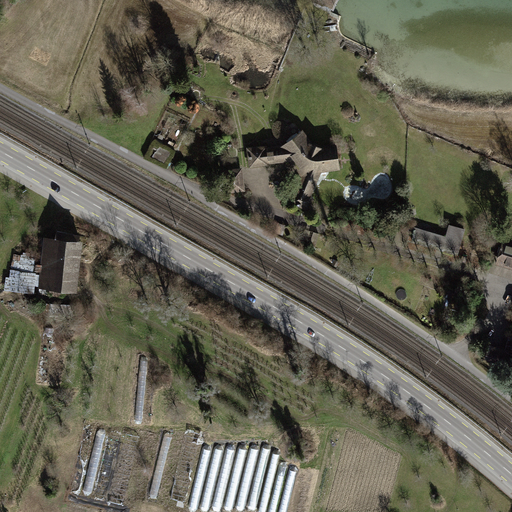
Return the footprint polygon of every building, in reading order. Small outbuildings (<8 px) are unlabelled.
[(308,0),(324,8),(328,0),(308,0)] [(287,144),(249,147),(254,169),(293,165),(304,175),(298,199),(314,207),(324,172),(353,166),(349,146),(330,149),(314,144),(307,129),(287,144)] [(244,169),(224,170),(225,192),(245,191),(244,169)] [(443,235),(413,226),(409,237),(457,252),(464,229),(447,224),(443,235)] [(57,240),(45,238),(42,265),(37,265),(36,272),(41,272),(39,289),(51,291),(50,296),(61,298),(62,293),(78,294),(84,243),(81,243),(81,237),(58,232),(57,240)] [(511,245),(501,243),(495,265),(511,269),(511,304),(509,316),(511,316),(511,245)] [(34,273),(36,253),(24,253),(23,256),(14,254),(10,278),(6,278),(5,291),(34,295),(36,274),(34,273)]
